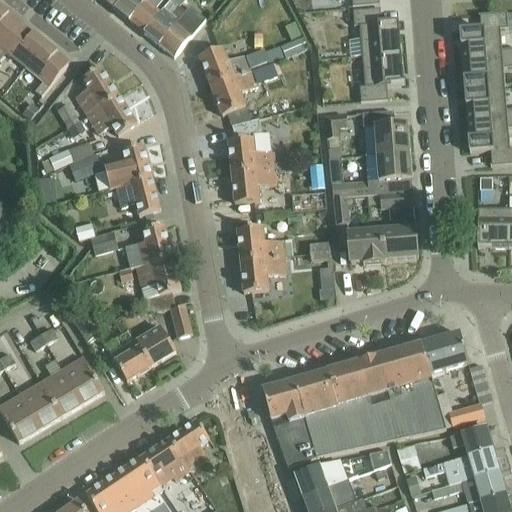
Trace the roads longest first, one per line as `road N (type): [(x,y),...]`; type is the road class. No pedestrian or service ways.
road 1 (residential): [(222,370),(161,79),(69,0)]
road 2 (residential): [(445,294),(420,0)]
road 3 (residential): [(12,511),(222,370)]
road 4 (residential): [(222,370),(445,294)]
road 5 (residential): [(264,511),(222,370)]
